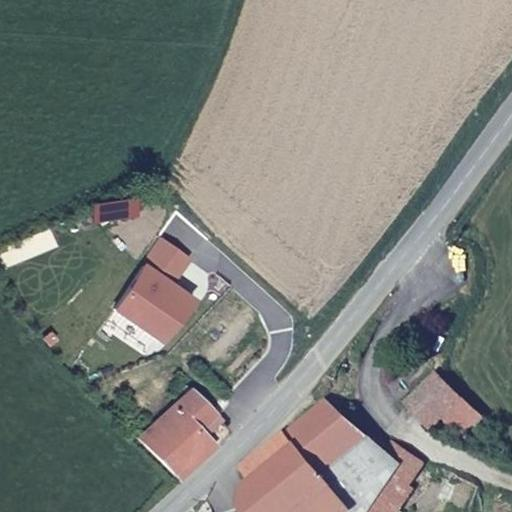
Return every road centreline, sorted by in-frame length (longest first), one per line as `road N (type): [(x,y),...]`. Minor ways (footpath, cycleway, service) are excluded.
road 1 (secondary): [(170,511),(259,429),(511,127)]
road 2 (track): [(511,481),(427,448),(371,410),(371,367),(421,288),(412,247)]
